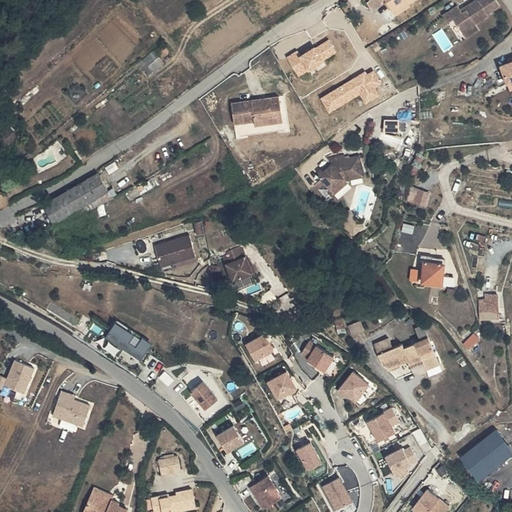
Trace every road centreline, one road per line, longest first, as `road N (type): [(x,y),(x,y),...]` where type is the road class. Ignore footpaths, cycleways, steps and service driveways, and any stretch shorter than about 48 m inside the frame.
road 1 (track): [(0,237),(62,262),(218,208),(279,180),(417,91)]
road 2 (residential): [(0,216),(93,165),(329,0)]
road 3 (residential): [(242,511),(205,454),(159,404),(76,343),(0,302)]
